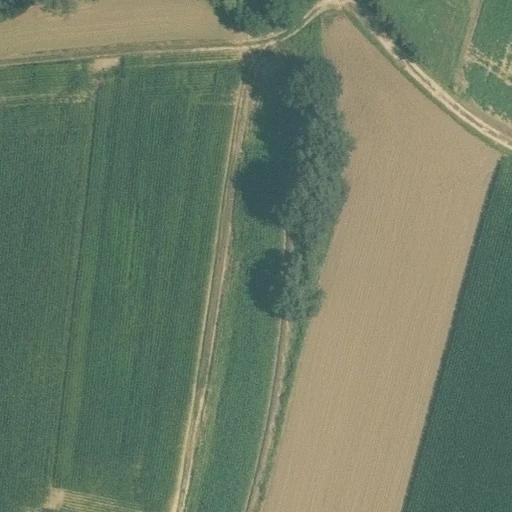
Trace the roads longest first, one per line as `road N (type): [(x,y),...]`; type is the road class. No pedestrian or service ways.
road 1 (track): [(178,511),(254,58),(328,0)]
road 2 (track): [(278,37),(0,60)]
road 3 (track): [(342,0),(424,89),(511,155)]
